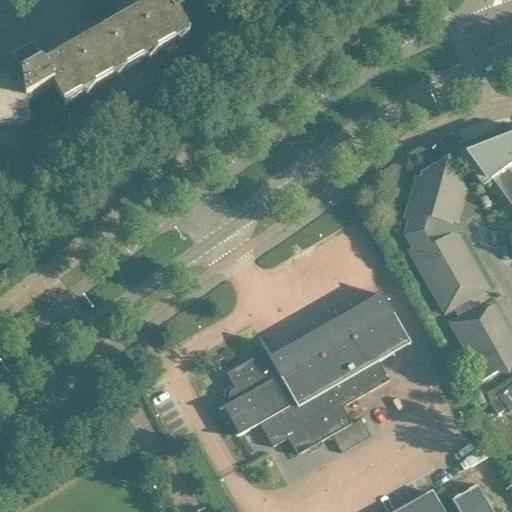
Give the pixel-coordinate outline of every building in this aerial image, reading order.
[(161,0),(53,61),(44,66),(43,63),(42,64),(35,52),(20,61),(26,72),(22,75),(23,79),(0,82),(0,126),(33,122),(30,100),(55,86),(66,104),(190,34),(178,12),(185,8),(180,0),(161,0)] [(511,129),(505,130),(489,134),(456,147),(459,153),(484,187),(492,181),(511,208),(511,129)] [(408,251),(418,269),(445,315),(453,310),(458,319),(449,323),(483,381),(499,372),(508,375),(511,365),(511,338),(494,306),(487,310),(484,304),(476,309),(471,300),(490,290),(459,235),(455,237),(453,232),(452,228),(454,222),(457,223),(466,190),(462,189),(463,185),(448,159),(422,174),(421,178),(417,177),(405,220),(409,221),(405,236),(413,249),(408,251)] [(379,363),(411,345),(383,296),(381,297),(382,299),(273,361),(267,352),(227,375),(235,389),(231,392),(229,400),(231,405),(223,409),(224,411),(226,409),(241,435),(238,436),(239,437),(260,425),(273,448),(288,440),(298,457),(352,426),(343,409),(390,382),(379,363)] [(511,411),(511,386),(498,396),(508,410),(510,412),(511,411)] [(488,404),(498,417),(508,410),(498,396),(488,404)] [(492,511),(477,485),(475,486),(477,489),(456,501),(454,498),(452,500),(458,511),(492,511)] [(433,496),(404,511),(443,511),(434,494),(433,495),(433,496)]
